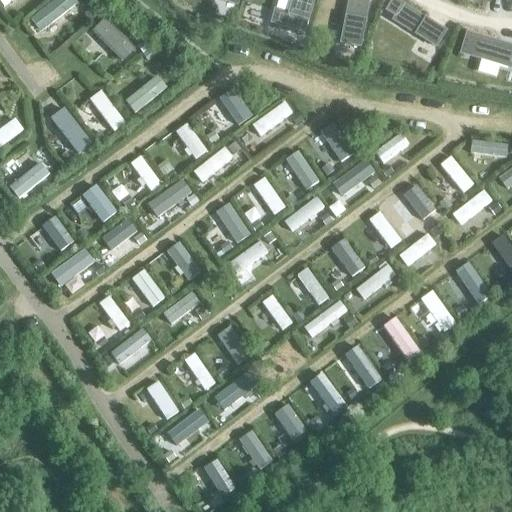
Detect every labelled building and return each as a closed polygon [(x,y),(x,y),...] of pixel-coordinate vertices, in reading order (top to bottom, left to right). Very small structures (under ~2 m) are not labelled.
[(40,34),(78,5),(73,0),(57,0),(30,21),(40,34)] [(277,0),(271,25),(302,34),(312,0),(277,0)] [(349,0),(341,46),(359,50),(367,0),(349,0)] [(393,1),(386,11),(395,17),(392,22),(435,49),(444,33),(393,1)] [(135,51),(105,20),(92,33),(122,64),(135,51)] [(511,48),(467,36),(461,54),(509,69),(510,62),(511,62),(511,48)] [(157,78),(125,103),(134,115),(166,90),(157,78)] [(252,118),(233,92),(222,99),(240,126),(252,118)] [(125,125),(100,93),(89,101),(114,133),(125,125)] [(260,138),(292,115),(284,104),(252,127),(260,138)] [(56,120),(76,148),(86,141),(66,113),(56,120)] [(0,148),(23,132),(15,121),(0,131),(0,148)] [(206,153),(187,126),(175,134),(195,161),(206,153)] [(355,157),(334,128),(324,135),(344,164),(355,157)] [(401,135),(371,157),(378,166),(408,143),(401,135)] [(503,146),(474,143),(472,154),(501,157),(503,146)] [(201,184),(232,160),(224,150),(193,174),(201,184)] [(318,183),(298,154),(288,160),(300,177),(296,180),(301,187),(305,185),(308,190),(318,183)] [(159,184),(140,158),(130,166),(141,180),(137,183),(141,189),(145,186),(149,191),(159,184)] [(473,186),(450,159),(440,167),(463,194),(473,186)] [(372,172),(365,162),(334,186),(341,195),(372,172)] [(19,200),(47,178),(38,167),(21,181),(18,177),(11,183),(14,187),(11,189),(19,200)] [(511,171),(496,184),(503,193),(511,186),(511,171)] [(285,209),(264,180),(253,187),(274,217),(285,209)] [(436,214),(414,186),(405,193),(427,221),(436,214)] [(173,187),(144,208),(151,218),(171,204),(174,208),(181,202),(178,198),(180,197),(173,187)] [(116,214),(97,190),(88,197),(107,222),(116,214)] [(491,203),(483,192),(452,217),(460,227),(491,203)] [(316,199),(284,224),(291,234),(323,209),(316,199)] [(249,237),(229,208),(219,215),(229,229),(225,231),(229,237),(232,234),(239,244),(249,237)] [(401,243),(379,214),(368,222),(390,251),(401,243)] [(105,251),(136,229),(129,220),(98,242),(105,251)] [(75,246),(56,221),(46,229),(65,253),(75,246)] [(436,245),(429,236),(398,260),(405,269),(415,261),(418,265),(429,257),(426,253),(436,245)] [(511,251),(502,237),(491,245),(511,275),(511,251)] [(260,243),(229,266),(237,276),(255,263),(257,267),(264,262),(261,258),(268,254),(260,243)] [(364,269),(345,244),(335,251),(347,266),(344,269),(349,276),(352,273),(354,276),(364,269)] [(200,274),(181,247),(170,255),(190,281),(200,274)] [(83,253),(53,275),(61,285),(71,278),(73,280),(78,276),(76,274),(90,263),(83,253)] [(395,277),(387,267),(355,292),(363,302),(383,286),(386,290),(392,285),(389,281),(395,277)] [(488,298),(469,269),(459,276),(467,287),(463,290),(468,298),(472,295),(478,304),(488,298)] [(297,277),(318,307),(327,300),(306,270),(297,277)] [(164,300),(144,272),(131,281),(152,309),(164,300)] [(455,326),(431,293),(420,301),(444,334),(455,326)] [(271,297),(262,305),(282,332),(291,325),(271,297)] [(129,325),(108,298),(99,306),(110,321),(107,324),(112,330),(116,328),(119,332),(129,325)] [(185,299),(156,321),(164,332),(193,310),(185,299)] [(339,320),(331,310),(297,336),(304,345),(328,328),(331,332),(336,328),(333,324),(339,320)] [(418,355),(396,322),(385,329),(399,350),(396,352),(401,359),(404,357),(407,362),(418,355)] [(251,358),(229,329),(219,337),(240,366),(251,358)] [(142,332),(110,356),(119,367),(151,343),(142,332)] [(376,379),(359,354),(350,360),(367,385),(376,379)] [(215,385),(194,356),(184,363),(205,392),(215,385)] [(345,407),(321,376),(310,384),(325,404),(323,406),(327,412),(330,410),(334,415),(345,407)] [(237,380),(207,403),(215,413),(233,399),(237,403),(243,399),(239,394),(245,390),(237,380)] [(177,414),(158,384),(146,392),(166,421),(177,414)] [(306,431),(289,407),(279,414),(288,427),(285,430),(288,435),(292,432),(296,438),(306,431)] [(192,415),(159,440),(166,449),(183,437),(185,441),(192,436),(189,432),(199,425),(192,415)] [(272,464),(251,433),(241,440),(255,461),(252,463),(255,469),(260,466),(263,471),(272,464)] [(236,493),(215,460),(205,467),(226,500),(236,493)]
